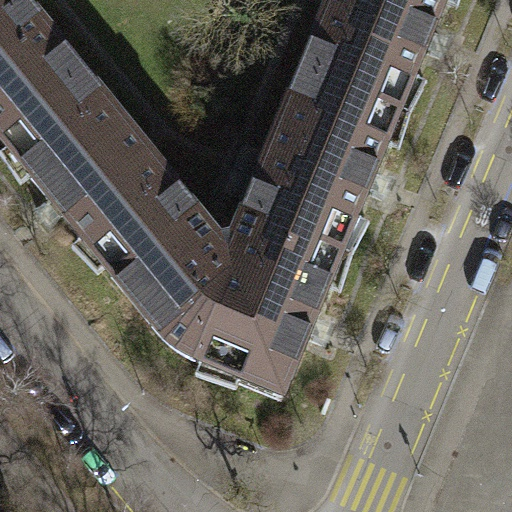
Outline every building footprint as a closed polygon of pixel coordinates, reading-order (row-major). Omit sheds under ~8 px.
[(25,0),(0,0),(0,120),(7,129),(82,68),(25,0)] [(328,0),(301,70),(390,106),(401,78),(411,83),(444,2),(439,0),(328,0)] [(82,68),(7,129),(38,168),(29,175),(84,243),(93,235),(121,269),(195,210),(82,68)] [(390,106),(301,70),(242,213),(331,249),(345,216),(355,221),(388,142),(376,137),(390,106)] [(195,210),(121,269),(111,277),(163,340),(200,363),(207,352),(290,389),(309,338),(328,288),(318,283),(331,249),(242,213),(231,243),(220,243),(195,210)]
